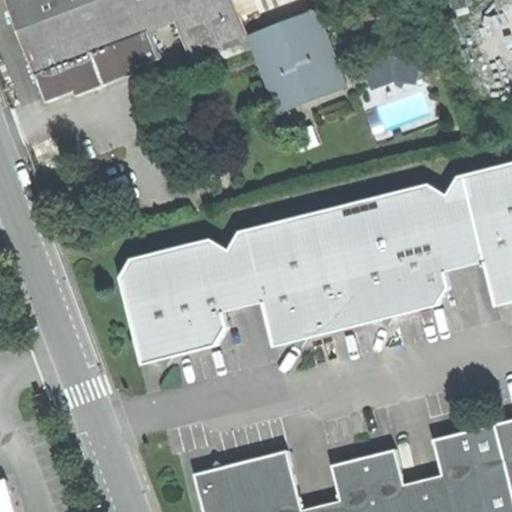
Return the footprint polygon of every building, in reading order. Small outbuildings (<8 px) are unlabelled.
[(10,0),(21,29),(35,67),(150,24),(177,13),(195,62),(251,41),(248,31),(240,10),(235,0),(10,0)] [(265,0),(235,0),(240,10),(265,0)] [(314,6),(248,31),(251,41),(276,106),(342,81),(314,6)] [(161,52),(150,24),(35,67),(46,95),(75,84),(77,90),(137,68),(135,62),(161,52)] [(425,79),(421,47),(369,52),(372,84),(425,79)] [(234,243),(217,234),(135,255),(115,293),(130,303),(134,317),(138,333),(129,352),(176,379),(185,360),(194,365),(226,356),(235,334),(230,312),(266,302),(276,341),(299,358),(362,342),(367,330),(389,341),(396,330),(449,317),(455,299),(448,270),(485,260),(493,289),(511,299),(511,157),(467,169),(458,190),(437,178),(245,226),(234,243)] [(511,417),(502,420),(511,455),(511,417)] [(473,428),(474,432),(495,511),(511,511),(511,455),(502,420),(473,428)] [(310,510),(293,447),(224,465),(223,461),(203,495),(208,511),(495,511),(474,432),(463,435),(462,430),(440,435),(450,472),(412,482),(402,445),(383,450),(385,456),(362,462),(360,457),(338,463),(348,500),(310,510)] [(20,511),(10,473),(0,475),(0,511),(20,511)]
